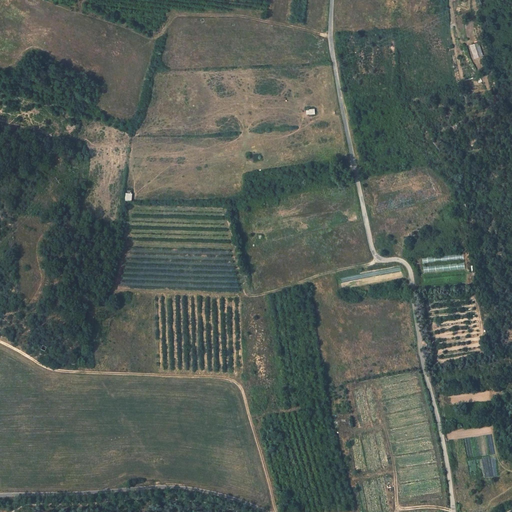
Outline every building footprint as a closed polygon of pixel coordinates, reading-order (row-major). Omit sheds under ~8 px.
[(474,58),(483,56),(480,42),(471,44),(474,58)] [(462,439),(467,458),(473,457),(470,441),(473,441),(472,437),(462,439)] [(400,468),(428,463),(427,456),(405,460),(405,462),(399,463),(400,468)] [(436,465),(399,468),(401,482),(437,478),(436,465)] [(438,480),(400,484),(401,496),(439,493),(438,480)]
